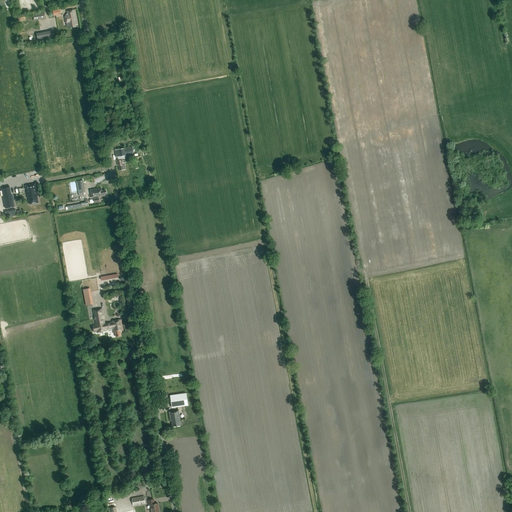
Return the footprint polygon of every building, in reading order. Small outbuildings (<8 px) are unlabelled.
[(66,23),(70,23),(71,27),(76,26),(75,24),(77,24),(75,9),(66,11),(67,13),(65,16),(64,17),(65,23),(66,23)] [(33,13),(34,21),(45,19),(44,11),(33,13)] [(54,31),(36,34),(38,42),(55,39),(54,31)] [(123,163),(123,159),(125,159),(125,156),(124,149),(115,150),(116,157),(117,157),(118,160),(116,160),(117,166),(119,165),(120,170),(126,169),(125,163),(123,163)] [(76,182),(79,194),(85,193),(83,183),(93,181),(92,176),(82,178),(82,181),(76,182)] [(30,204),(39,203),(37,196),(38,196),(36,184),(25,186),(27,198),(28,198),(30,204)] [(11,195),(10,187),(2,189),(5,209),(15,207),(13,194),(11,195)] [(99,202),(98,197),(101,197),(105,196),(105,195),(107,194),(106,190),(102,191),(101,188),(91,190),(92,198),(93,198),(94,203),(99,202)] [(91,293),(84,294),(86,305),(93,304),(91,293)] [(113,329),(114,333),(115,332),(116,337),(121,336),(120,331),(123,331),(121,320),(120,320),(113,321),(112,321),(112,322),(105,323),(102,309),(93,310),(96,325),(93,325),(94,332),(97,332),(97,333),(106,331),(106,330),(113,329)] [(172,408),(188,405),(186,393),(170,395),(172,408)] [(173,427),(181,426),(180,420),(179,411),(169,412),(171,422),(172,421),(173,427)] [(144,496),(132,498),(133,506),(145,504),(144,496)] [(151,511),(159,511),(158,504),(155,505),(154,500),(148,501),(149,506),(150,506),(151,511)]
